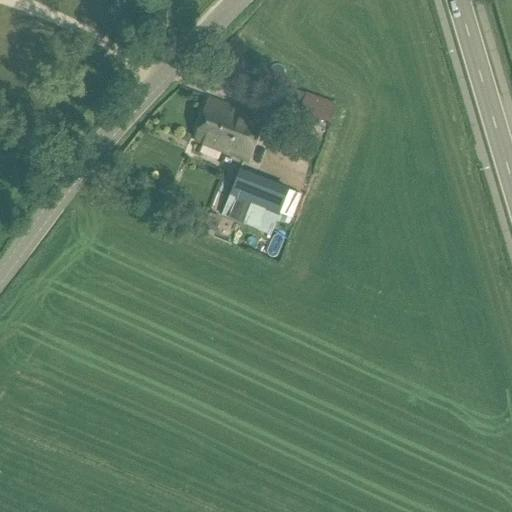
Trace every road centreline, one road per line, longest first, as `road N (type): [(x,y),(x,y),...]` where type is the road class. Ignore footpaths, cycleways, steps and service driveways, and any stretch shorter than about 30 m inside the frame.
road 1 (tertiary): [(0,278),(160,76),(240,0)]
road 2 (secondary): [(511,177),(458,0)]
